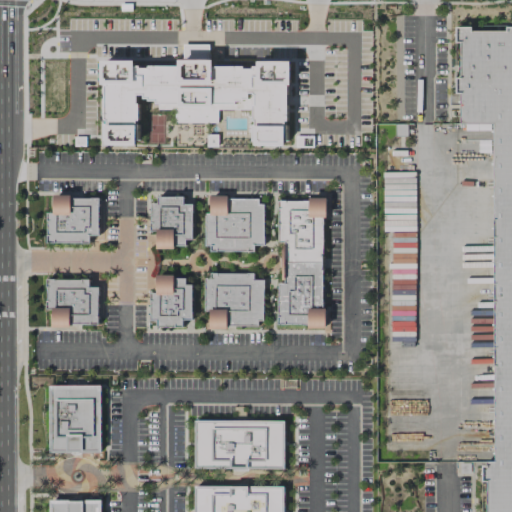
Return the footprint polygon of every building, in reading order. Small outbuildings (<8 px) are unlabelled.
[(460,125),(461,32),(511,31),(511,511),(487,511),(487,462),(496,462),(494,124),(460,125)] [(101,60),(135,60),(135,64),(178,64),(178,59),(214,59),(214,65),(257,65),(257,61),(290,61),(290,84),(288,84),(287,142),(283,142),(283,144),(256,144),(256,139),(253,139),(253,125),(256,125),(256,120),(253,120),(253,105),(255,105),(255,95),(252,95),(252,93),(249,93),(249,98),(243,98),(243,101),(235,101),(236,104),(213,104),(213,107),(179,107),(178,103),(156,103),(156,100),(148,100),(148,98),(144,98),(144,94),(136,94),(136,103),(140,103),(139,140),(137,140),(137,144),(107,144),(107,139),(104,139),(104,84),(101,84),(101,60)] [(53,194),(71,195),(71,198),(98,198),(98,235),(89,235),(89,243),(47,242),(47,212),(53,212),(53,203),(53,194)] [(210,195),(227,195),(227,198),(258,198),(258,204),(263,204),(263,244),(253,244),(253,251),(210,250),(210,245),(205,245),(205,213),(209,213),(209,203),(210,195)] [(157,196),(184,196),(183,205),(191,205),(191,238),(185,238),(185,246),(174,246),(174,249),(156,249),(156,238),(156,230),(151,230),(151,203),(157,203),(157,196)] [(308,328),(325,328),(325,318),(325,309),(323,309),(323,223),(323,217),(326,217),(326,207),(326,198),(309,198),(309,200),(302,200),(286,200),(277,200),(277,242),(286,242),(286,245),(282,245),(282,279),(284,279),(284,283),(277,283),(277,325),(285,325),(285,324),(301,324),(301,325),(308,325),(308,328)] [(209,329),(226,329),(226,326),(258,326),(258,320),(263,320),(263,280),(253,280),(253,274),(210,273),(210,279),(204,279),(204,311),(209,311),(209,321),(209,329)] [(156,327),(182,328),(182,319),(190,319),(190,285),(185,285),(185,278),(174,278),(174,274),(156,274),(156,284),(156,293),(150,293),(150,320),(156,320),(156,327)] [(52,327),(70,327),(70,324),(97,324),(98,288),(89,288),(89,280),(47,279),(47,309),(52,309),(52,318),(52,327)] [(49,453),(101,452),(100,385),(49,385),(49,453)] [(194,420),(194,468),(284,469),(284,421),(194,420)] [(193,486),(193,511),(283,511),(283,487),(193,486)] [(49,500),(49,511),(101,511),(101,500),(49,500)]
